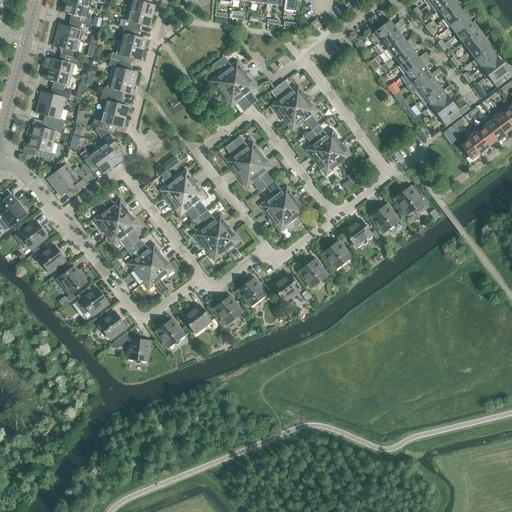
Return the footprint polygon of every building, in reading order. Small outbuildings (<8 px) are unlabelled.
[(131,0),(129,10),(150,16),(153,6),(146,4),(146,0),(131,0)] [(284,10),(295,12),(296,1),(300,1),(299,0),(285,0),(284,6),(284,10)] [(348,9),(357,2),(355,0),(353,0),(345,6),(348,9)] [(435,12),(438,10),(451,0),(434,0),(431,2),(429,4),(435,12)] [(453,0),(451,0),(438,10),(444,19),(459,7),(453,0)] [(88,8),(66,2),(63,13),(71,15),(69,20),(75,22),(76,16),(86,19),(88,8)] [(465,15),(459,7),(444,19),(450,27),(465,15)] [(119,26),(127,28),(134,29),(133,30),(139,31),(140,25),(147,27),(150,16),(129,10),(126,21),(121,19),(119,26)] [(450,27),(456,35),(471,23),(465,15),(450,27)] [(315,29),(321,25),(316,19),(311,23),(315,29)] [(68,27),(60,25),(57,35),(80,41),(82,30),(79,30),(81,23),(75,22),(69,20),(68,27)] [(390,21),(374,32),(371,34),(378,43),(404,23),(401,20),(393,25),(390,21)] [(473,22),(471,23),(456,35),(462,43),(479,30),(473,22)] [(384,51),(387,49),(402,37),(399,33),(406,27),(404,23),(378,43),(384,51)] [(126,34),(123,33),(120,44),(141,50),(144,39),(137,37),(139,31),(133,30),(134,29),(127,28),(126,34)] [(462,43),(469,51),(485,39),(479,30),(462,43)] [(80,41),(57,35),(54,46),(62,48),(60,55),(72,58),(74,51),(77,52),(80,41)] [(387,49),(393,57),(416,39),(413,36),(406,42),(402,37),(387,49)] [(393,57),(399,65),(415,53),(411,49),(419,43),(416,39),(393,57)] [(469,51),(475,59),(490,48),(492,47),(485,39),(469,51)] [(139,60),(141,50),(120,44),(117,54),(112,53),(111,59),(130,64),(132,59),(139,60)] [(478,70),(479,69),(496,56),(490,48),(475,59),(472,62),(478,70)] [(418,58),(415,53),(399,65),(406,73),(428,56),(426,52),(418,58)] [(59,60),(51,58),(48,69),(71,75),(74,64),(76,65),(80,60),(72,58),(60,55),(59,60)] [(428,56),(406,73),(412,81),(427,70),(423,65),(431,59),(428,56)] [(486,77),(488,76),(503,64),(496,56),(479,69),(486,77)] [(233,84),(245,75),(240,69),(242,68),(237,61),(230,66),(226,60),(224,61),(221,58),(216,62),(220,66),(224,72),(233,84)] [(375,58),(370,63),(376,70),(381,66),(375,58)] [(111,78),(132,83),(135,72),(128,70),(130,64),(111,59),(109,65),(114,66),(111,78)] [(511,76),(503,64),(488,76),(494,84),(504,76),(507,80),(511,76)] [(68,86),(71,75),(48,69),(46,80),(53,82),(51,88),(63,91),(65,85),(68,86)] [(427,70),(412,81),(418,89),(441,72),(438,69),(430,74),(427,70)] [(215,88),(217,87),(222,93),(233,84),(224,72),(218,77),(217,76),(210,81),(215,88)] [(420,101),(439,86),(436,82),(444,76),(441,72),(418,89),(414,93),(420,101)] [(252,80),(250,82),(245,75),(233,84),(250,106),(257,101),(255,102),(253,99),(254,98),(250,92),(257,87),(252,80)] [(129,95),(132,83),(111,78),(108,89),(105,88),(102,93),(121,98),(123,93),(129,95)] [(283,82),(278,86),(295,108),(306,99),(301,93),(303,92),(298,85),(291,90),(287,85),(286,86),(283,82)] [(399,91),(393,83),(387,87),(393,96),(397,92),(398,92),(399,91)] [(245,111),(250,106),(233,84),(222,93),(226,100),(225,101),(230,108),(237,103),(240,107),(241,106),(245,111)] [(426,109),(430,106),(453,88),(450,85),(443,91),(439,86),(420,101),(426,109)] [(278,111),(283,117),(295,108),(278,86),(272,90),(275,94),(274,95),(278,100),(271,105),(276,112),(278,111)] [(40,103),(62,109),(65,98),(68,99),(71,93),(63,91),(51,88),(50,94),(42,92),(40,103)] [(437,114),(452,103),(448,98),(456,92),(453,88),(430,106),(426,109),(433,117),(437,114)] [(476,94),(478,97),(480,100),(486,95),(482,89),(476,94)] [(119,105),(121,98),(102,93),(100,99),(105,101),(102,111),(124,117),(127,106),(119,105)] [(312,130),(317,126),(314,122),(315,121),(311,116),(318,111),(313,104),(311,105),(306,99),(295,108),(304,120),(312,130)] [(404,100),(399,104),(405,112),(410,109),(404,100)] [(59,119),(62,109),(40,103),(37,114),(44,116),(43,122),(63,127),(63,120),(59,119)] [(452,103),(437,114),(446,126),(469,109),(465,105),(458,110),(452,103)] [(511,128),(511,111),(509,107),(507,104),(498,110),(511,128)] [(304,120),(295,108),(283,117),(288,123),(286,125),(291,131),(298,126),(297,125),(304,120)] [(410,109),(405,112),(412,120),(416,117),(410,109)] [(490,116),(493,120),(504,135),(511,128),(498,110),(490,116)] [(121,128),(124,117),(102,111),(101,114),(99,122),(94,121),(93,127),(112,132),(114,126),(121,128)] [(504,135),(493,120),(490,116),(482,123),(485,126),(496,141),(497,142),(505,136),(504,135)] [(63,127),(43,122),(41,127),(34,126),(31,136),(53,142),(56,132),(59,133),(63,127)] [(315,135),(319,141),(329,153),(340,144),(336,137),(337,136),(332,129),(325,134),(321,130),(320,131),(317,126),(312,130),(315,135)] [(485,126),(476,132),(488,147),(496,141),(485,126)] [(466,135),(468,138),(480,153),(488,147),(476,132),(474,129),(466,135)] [(317,162),(329,153),(319,141),(315,135),(312,130),(306,134),(310,139),(308,140),(312,145),(305,150),(310,156),(312,155),(317,162)] [(97,148),(111,166),(119,160),(115,154),(120,150),(108,134),(108,135),(104,140),(106,142),(97,148)] [(50,153),(53,142),(31,136),(28,147),(35,149),(34,156),(54,161),(54,160),(54,154),(50,153)] [(232,142),(249,164),(261,155),(256,149),(257,148),(252,141),(246,145),(242,141),(240,142),(237,138),(232,142)] [(468,138),(462,143),(460,145),(471,160),(480,153),(468,138)] [(232,167),(237,173),(249,164),(232,142),(227,146),(230,150),(228,151),(232,156),(226,161),(231,168),(232,167)] [(345,161),(352,156),(347,149),(345,150),(340,144),(329,153),(338,165),(344,160),(345,161)] [(102,173),(111,166),(97,148),(89,154),(86,151),(80,155),(86,163),(92,171),(97,167),(102,173)] [(338,165),(329,153),(317,162),(322,168),(320,169),(325,176),(332,171),(331,169),(338,165)] [(261,155),(249,164),(258,176),(266,186),(266,187),(271,183),(268,178),(269,178),(265,173),(272,167),(267,160),(266,162),(261,155)] [(162,164),(167,171),(173,167),(168,159),(162,164)] [(54,173),(48,178),(55,187),(73,173),(66,164),(63,166),(62,164),(59,161),(50,168),(54,173)] [(87,174),(92,171),(86,163),(81,166),(87,174)] [(266,186),(258,176),(249,164),(237,173),(242,180),(241,181),(246,188),(253,182),(256,187),(257,187),(260,191),(266,186)] [(180,176),(174,181),(183,193),(195,184),(190,178),(191,177),(186,170),(179,175),(180,176)] [(171,202),(183,193),(174,181),(165,171),(161,175),(164,179),(162,180),(166,185),(159,190),(165,197),(166,196),(171,202)] [(352,172),(347,175),(353,183),(358,180),(352,172)] [(67,191),(71,196),(88,183),(83,179),(80,181),(73,173),(55,187),(61,196),(67,191)] [(349,180),(342,185),(345,190),(353,184),(349,180)] [(200,215),(205,211),(202,207),(203,206),(200,201),(206,196),(201,189),(199,191),(197,187),(200,185),(198,182),(195,184),(183,193),(200,215)] [(266,187),(274,197),(283,209),(295,200),(290,193),(291,192),(286,185),(280,190),(276,185),(274,186),(271,183),(266,187)] [(410,186),(394,199),(406,215),(412,210),(414,212),(419,213),(426,207),(425,206),(429,203),(421,193),(418,196),(410,186)] [(200,215),(183,193),(171,202),(176,209),(174,210),(180,217),(186,212),(191,218),(192,217),(194,220),(200,215)] [(10,195),(0,202),(0,217),(1,217),(9,228),(26,215),(10,195)] [(103,204),(108,210),(117,222),(129,213),(124,207),(125,206),(120,199),(113,204),(109,199),(107,200),(105,197),(100,200),(103,204)] [(266,211),(271,218),(283,209),(274,197),(268,202),(266,200),(260,206),(265,213),(266,211)] [(295,200),(283,209),(300,231),(304,228),(301,224),(303,222),(300,217),(306,212),(301,205),(300,206),(295,200)] [(386,204),(370,217),(382,233),(398,221),(404,229),(407,226),(401,218),(399,221),(386,204)] [(300,231),(283,209),(271,218),(276,224),(274,225),(280,232),(286,227),(290,232),(292,230),(296,234),(300,231)] [(105,231),(117,222),(108,210),(101,215),(100,214),(93,219),(99,226),(100,225),(105,231)] [(217,238),(229,229),(224,222),(225,221),(220,214),(213,219),(209,214),(208,215),(205,211),(200,215),(208,226),(217,238)] [(133,220),(129,213),(117,222),(134,244),(139,241),(135,237),(137,236),(133,231),(140,225),(135,218),(133,220)] [(365,244),(366,244),(366,243),(367,242),(367,241),(373,236),(375,240),(379,237),(374,231),(371,233),(359,219),(343,231),(355,247),(361,243),(362,244),(363,244),(364,244),(365,244)] [(27,244),(31,249),(32,248),(35,246),(47,237),(35,220),(15,236),(22,246),(24,246),(27,244)] [(117,222),(105,231),(110,238),(108,239),(113,246),(120,241),(124,247),(126,246),(128,249),(134,244),(117,222)] [(200,240),(205,247),(217,238),(208,226),(201,231),(200,229),(193,235),(199,241),(200,240)] [(229,229),(217,238),(227,251),(240,241),(235,234),(233,235),(229,229)] [(148,247),(155,242),(150,236),(143,241),(148,247)] [(208,254),(214,261),(227,251),(217,238),(205,247),(210,253),(208,254)] [(134,244),(151,267),(162,258),(158,251),(159,250),(154,243),(147,249),(143,244),(142,245),(139,241),(134,244)] [(351,257),(339,241),(322,253),(335,270),(351,257)] [(53,244),(37,257),(49,273),(65,261),(53,244)] [(134,269),(139,276),(151,267),(134,244),(128,249),(130,252),(129,253),(133,259),(127,264),(132,270),(134,269)] [(242,256),(239,252),(233,256),(236,260),(242,256)] [(228,266),(234,261),(231,257),(225,262),(228,266)] [(167,264),(162,258),(151,267),(161,280),(174,270),(169,263),(167,264)] [(304,263),(304,267),(298,271),(311,288),(327,275),(315,259),(309,263),(304,263)] [(71,294),(86,283),(73,266),(57,279),(70,295),(65,298),(68,302),(74,297),(71,294)] [(151,267),(139,276),(144,282),(142,283),(147,290),(154,285),(159,291),(160,290),(162,293),(168,289),(165,286),(161,280),(151,267)] [(300,289),(288,273),(271,286),(284,302),(300,289)] [(237,290),(250,307),(266,294),(254,278),(237,290)] [(77,302),(75,304),(87,319),(108,303),(96,287),(89,292),(87,288),(77,295),(80,299),(79,299),(79,300),(77,302)] [(230,296),(213,309),(226,325),(242,312),(230,296)] [(182,317),(195,333),(211,321),(199,305),(182,317)] [(114,311),(97,323),(110,340),(126,327),(114,311)] [(184,335),(172,319),(155,331),(168,348),(173,343),(178,344),(179,339),(184,335)] [(129,338),(127,359),(134,360),(137,363),(141,361),(147,361),(150,341),(129,338)] [(116,349),(122,344),(119,340),(112,345),(116,349)]
